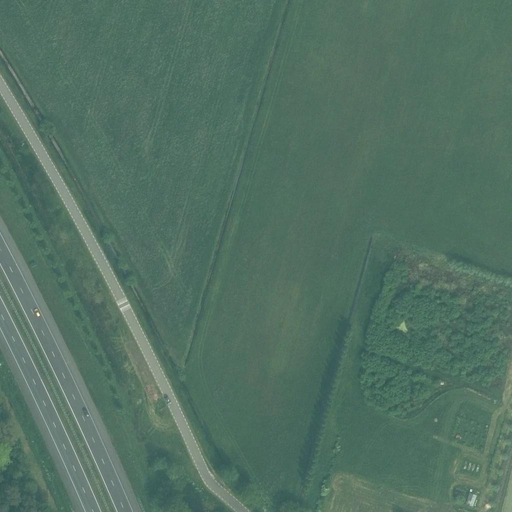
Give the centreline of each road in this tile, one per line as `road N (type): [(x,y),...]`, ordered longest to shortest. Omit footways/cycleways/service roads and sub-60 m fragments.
road 1 (unclassified): [(0,85),(167,393),(210,489),(234,511)]
road 2 (motorway): [(125,511),(0,248)]
road 3 (motorway): [(0,314),(91,511)]
